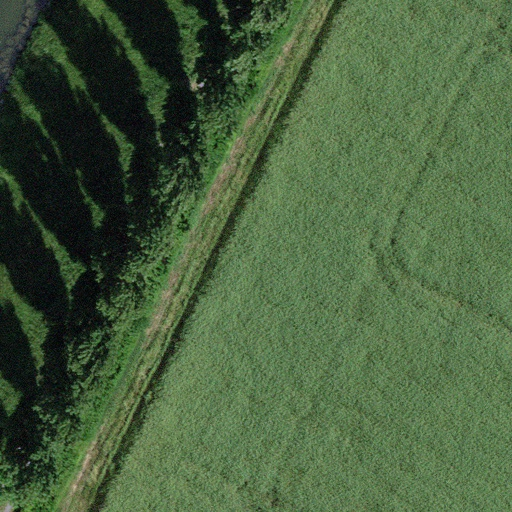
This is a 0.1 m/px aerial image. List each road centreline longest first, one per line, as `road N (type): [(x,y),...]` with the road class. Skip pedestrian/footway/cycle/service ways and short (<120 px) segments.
road 1 (track): [(252,0),(0,509)]
road 2 (track): [(335,0),(101,511)]
